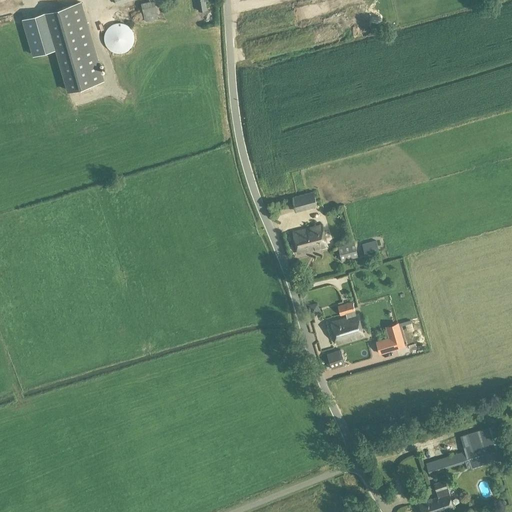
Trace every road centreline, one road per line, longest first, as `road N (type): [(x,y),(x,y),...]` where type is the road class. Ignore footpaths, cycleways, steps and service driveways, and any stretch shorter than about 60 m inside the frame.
road 1 (unclassified): [(356,463),(242,148),(226,0)]
road 2 (unclassified): [(236,511),(356,463)]
